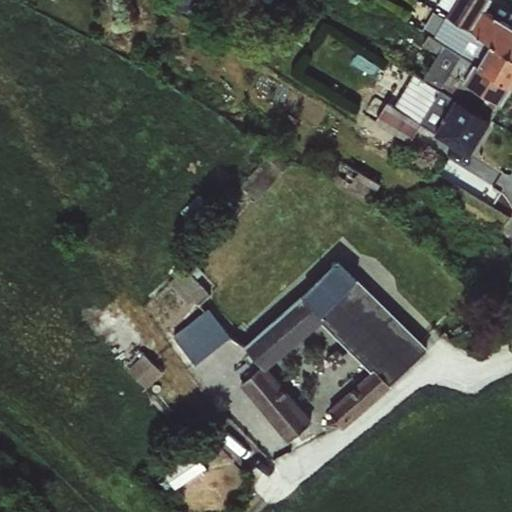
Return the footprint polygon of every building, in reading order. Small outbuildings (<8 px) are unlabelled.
[(480,154),(511,94),(511,21),(488,9),(492,0),(456,0),(433,45),(442,49),(428,75),(418,70),(400,103),(377,91),(366,113),(415,138),(441,87),(459,97),(439,133),(480,154)] [(230,190),(173,258),(187,271),(253,197),(269,174),(256,165),(239,188),(230,190)] [(243,382),(291,439),(310,421),(265,368),(323,313),(358,280),(338,260),(305,291),(291,276),(245,318),(258,334),(245,345),(263,365),(243,382)] [(192,280),(149,314),(190,368),(234,332),(192,280)] [(426,349),(358,280),(323,313),(373,367),(389,385),(426,349)] [(389,385),(373,367),(330,410),(343,425),(344,426),(354,417),(356,417),(389,385)] [(169,468),(178,484),(209,465),(199,449),(169,468)]
